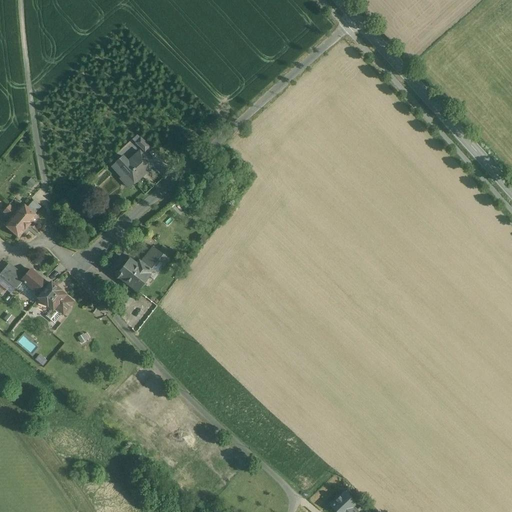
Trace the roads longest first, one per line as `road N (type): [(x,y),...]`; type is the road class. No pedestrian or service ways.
road 1 (residential): [(358,20),(76,270),(55,242),(20,0)]
road 2 (tertiary): [(358,20),(511,191)]
